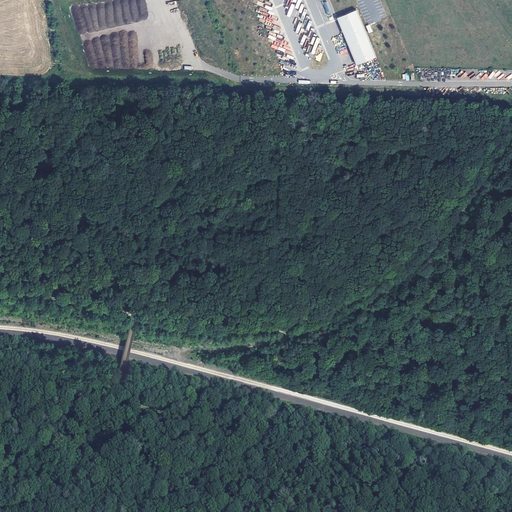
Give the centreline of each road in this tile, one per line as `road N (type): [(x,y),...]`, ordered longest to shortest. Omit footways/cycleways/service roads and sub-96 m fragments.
road 1 (track): [(511,137),(438,242),(361,306),(302,335),(169,360)]
road 2 (track): [(239,511),(190,431),(171,413),(122,394),(135,318),(0,292)]
road 3 (track): [(186,351),(284,331),(184,331),(135,318)]
